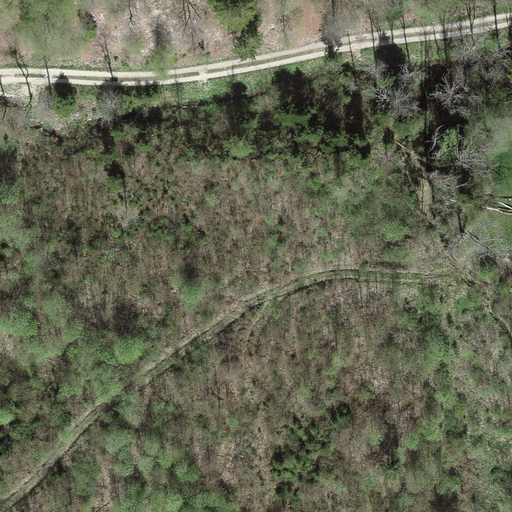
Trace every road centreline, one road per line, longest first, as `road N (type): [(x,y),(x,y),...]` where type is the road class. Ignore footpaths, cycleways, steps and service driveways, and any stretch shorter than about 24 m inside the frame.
road 1 (track): [(511,182),(341,265),(39,449),(0,482)]
road 2 (track): [(0,69),(511,12)]
